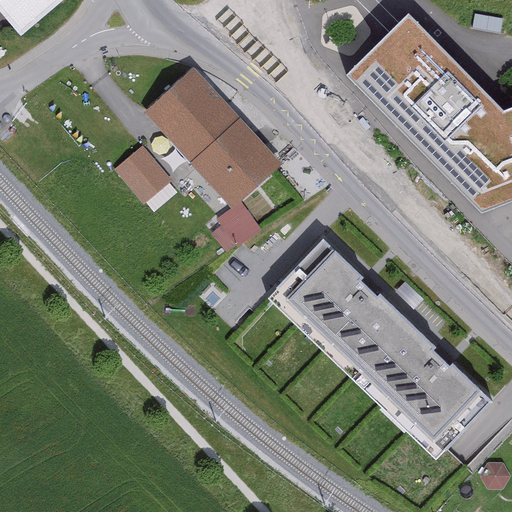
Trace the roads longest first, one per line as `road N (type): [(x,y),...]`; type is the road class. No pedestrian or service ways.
road 1 (secondary): [(182,29),(366,171)]
road 2 (secondary): [(366,171),(270,53),(244,0)]
road 3 (secondary): [(511,317),(366,171)]
